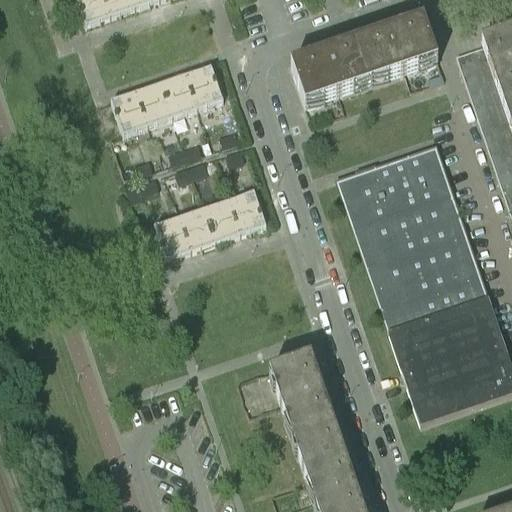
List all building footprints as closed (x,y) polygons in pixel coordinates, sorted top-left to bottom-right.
[(72,0),(84,33),(110,24),(101,0),(72,0)] [(128,0),(101,0),(110,24),(134,16),(128,0)] [(156,0),(128,0),(134,16),(159,7),(156,0)] [(422,27),(356,50),(370,92),(436,69),(422,27)] [(511,36),(480,48),(482,54),(486,67),(496,95),(500,108),(502,113),(511,110),(511,36)] [(304,114),(370,92),(356,50),(290,72),(304,114)] [(455,63),(460,76),(486,67),(482,54),(455,63)] [(486,67),(460,76),(469,104),(496,95),(486,67)] [(210,74),(185,82),(197,117),(222,108),(210,74)] [(185,82),(160,91),(172,125),(197,117),(185,82)] [(160,91),(135,99),(147,134),(172,125),(160,91)] [(500,108),(496,95),(469,104),(474,117),(500,108)] [(121,142),(147,134),(135,99),(109,108),(121,142)] [(500,108),(474,117),(478,128),(504,119),(502,113),(500,108)] [(511,142),(511,110),(502,113),(504,119),(508,131),(511,142)] [(504,119),(478,128),(482,140),(508,131),(504,119)] [(511,142),(508,131),(482,140),(492,170),(511,163),(511,142)] [(217,144),(221,155),(237,149),(233,139),(217,144)] [(197,151),(182,156),(186,166),(200,162),(197,151)] [(487,304),(435,152),(335,187),(387,338),(487,304)] [(167,161),(171,172),(186,166),(182,156),(167,161)] [(243,167),(239,157),(224,162),(227,173),(243,167)] [(511,163),(492,170),(496,182),(511,176),(511,163)] [(132,173),(136,184),(151,178),(148,168),(132,173)] [(203,169),(188,174),(192,184),(206,180),(203,169)] [(177,190),(192,184),(188,174),(173,179),(177,190)] [(511,176),(496,182),(500,194),(511,189),(511,176)] [(157,196),(154,186),(138,191),(142,202),(157,196)] [(511,189),(500,194),(504,206),(511,203),(511,189)] [(253,199),(228,208),(240,242),(265,233),(253,199)] [(228,208),(203,216),(214,251),(240,242),(228,208)] [(203,216),(178,225),(189,259),(214,251),(203,216)] [(153,233),(164,268),(189,259),(178,225),(153,233)] [(487,304),(387,338),(419,433),(511,400),(511,378),(511,374),(487,304)] [(332,430),(310,365),(268,379),(290,444),(332,430)] [(354,495),(332,430),(290,444),(312,510),(354,495)] [(360,511),(354,495),(312,510),(313,511),(360,511)]
